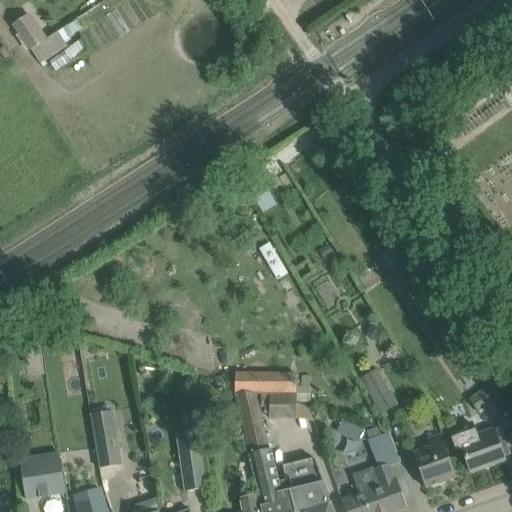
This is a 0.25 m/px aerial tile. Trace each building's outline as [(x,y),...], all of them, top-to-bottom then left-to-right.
[(67,50),(57,34),(47,40),(30,14),(12,25),(29,52),(40,67),(67,50)] [(321,142),(306,151),(311,160),(326,152),(321,142)] [(275,204),(264,185),(250,192),(261,212),(275,204)] [(327,245),(319,250),(329,266),(337,261),(327,245)] [(391,274),(402,291),(415,282),(404,265),(391,274)] [(269,270),(283,298),(291,294),(276,266),(269,270)] [(361,379),(382,414),(397,405),(376,370),(361,379)] [(235,374),(235,394),(296,394),(296,373),(235,374)] [(497,428),(497,429),(509,421),(511,425),(511,418),(490,386),(470,399),(480,413),(487,408),(499,427),(497,428)] [(236,394),(241,420),(262,511),(335,511),(333,503),(331,504),(313,458),(283,467),(286,480),(277,483),(269,449),(267,450),(259,415),(254,394),(236,394)] [(261,407),(265,407),(265,414),(269,414),(269,419),(295,419),(295,395),(269,395),(261,395),(261,407)] [(90,417),(94,438),(99,469),(120,465),(111,413),(90,417)] [(472,422),(449,430),(452,439),(457,452),(462,450),(471,473),(504,461),(500,450),(502,449),(503,449),(503,448),(504,448),(504,447),(505,447),(505,446),(505,445),(506,444),(505,443),(502,433),(495,435),(494,430),(477,436),(475,430),(472,422)] [(378,469),(375,470),(374,468),(352,475),(358,495),(343,500),(347,511),(395,511),(405,508),(395,480),(393,481),(388,467),(401,463),(389,433),(368,441),(378,469)] [(412,453),(426,489),(456,478),(440,435),(428,440),(430,446),(412,453)] [(179,455),(184,492),(207,488),(202,452),(179,455)] [(25,500),(65,493),(58,454),(18,460),(25,500)] [(84,475),(70,479),(75,495),(89,492),(84,475)] [(72,496),(77,511),(111,511),(103,488),(89,492),(75,495),(72,496)] [(258,511),(253,496),(239,499),(242,511),(258,511)] [(156,511),(161,510),(157,498),(128,508),(129,511),(156,511)]
